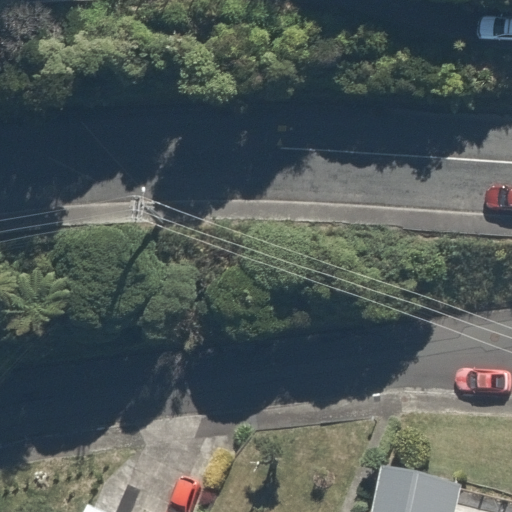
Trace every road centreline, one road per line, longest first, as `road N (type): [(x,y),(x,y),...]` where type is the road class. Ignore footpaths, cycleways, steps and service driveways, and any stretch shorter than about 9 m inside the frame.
road 1 (residential): [(511,363),(102,396),(0,415)]
road 2 (residential): [(511,183),(189,167),(77,169),(0,187)]
